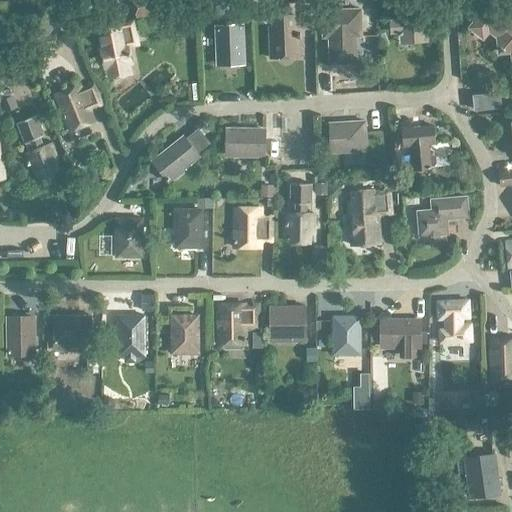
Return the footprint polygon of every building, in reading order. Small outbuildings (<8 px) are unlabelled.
[(164,13),(161,0),(132,0),(136,19),(164,13)] [(511,20),(504,15),(484,0),(480,0),(471,13),(470,14),(476,19),(469,29),(471,31),(484,41),(490,34),(497,39),(499,56),(511,54),(511,20)] [(399,19),(391,20),(392,34),(400,34),(400,43),(427,41),(425,1),(398,3),(399,19)] [(299,57),(298,30),(297,5),(293,5),(293,4),(270,5),(271,27),(268,27),(269,58),(299,57)] [(328,37),(356,36),(361,36),(361,9),(322,10),(323,37),(328,37)] [(130,64),(127,46),(123,26),(121,26),(120,20),(98,24),(103,49),(101,49),(105,69),(107,68),(109,79),(131,75),(128,64),(130,64)] [(243,25),(215,26),(216,65),(244,63),(243,25)] [(356,63),(356,36),(328,37),(329,64),(356,63)] [(94,121),(90,110),(81,90),(79,85),(54,95),(69,131),(94,121)] [(0,93),(0,100),(5,112),(16,107),(9,90),(0,93)] [(36,114),(17,122),(25,142),(30,140),(33,149),(25,153),(32,172),(34,171),(38,181),(60,172),(57,162),(58,162),(51,142),(43,146),(39,136),(44,135),(36,114)] [(365,121),(330,123),(331,153),(366,151),(365,121)] [(433,125),(402,129),(404,146),(410,146),(412,170),(430,168),(435,167),(437,165),(436,157),(434,156),(429,156),(428,144),(435,143),(433,125)] [(226,128),(226,156),(264,156),(265,128),(226,128)] [(199,157),(197,155),(186,140),(183,136),(151,161),(168,181),(199,157)] [(225,169),(267,172),(268,161),(226,158),(225,169)] [(511,185),(511,170),(500,172),(501,186),(511,185)] [(286,213),(286,233),(290,234),(290,244),(311,245),(311,234),(314,234),(314,213),(305,213),(305,203),(310,203),(311,183),(291,183),(290,203),(295,203),(295,213),(286,213)] [(326,184),(317,183),(317,197),(326,197),(326,184)] [(340,193),(340,186),(330,186),(330,195),(331,197),(336,197),(340,193)] [(261,196),(274,197),(274,188),(262,188),(261,196)] [(380,243),(378,216),(377,193),(373,194),(373,191),(350,192),(351,203),(347,203),(350,245),(380,243)] [(431,210),(417,211),(419,236),(428,235),(429,239),(432,242),(438,242),(441,238),(441,234),(447,234),(446,219),(468,217),(466,196),(430,199),(431,210)] [(197,199),(198,208),(213,208),(213,200),(197,199)] [(151,201),(143,201),(143,214),(151,214),(151,201)] [(202,208),(174,208),(174,247),(202,247),(202,208)] [(260,248),(260,242),(261,218),(261,209),(234,208),(233,247),(260,248)] [(142,218),(115,218),(115,257),(142,257),(142,218)] [(470,300),(437,301),(437,319),(444,319),(444,329),(439,329),(439,344),(474,343),(473,324),(465,324),(464,319),(471,319),(470,300)] [(244,304),(217,305),(218,344),(224,343),(224,352),(241,352),(240,343),(245,343),(245,328),(258,328),(258,306),(244,307),(244,304)] [(304,306),(269,306),(270,341),(305,341),(304,306)] [(198,314),(170,314),(170,353),(198,353),(198,314)] [(89,315),(54,316),(54,350),(89,350),(89,315)] [(144,315),(117,315),(118,356),(125,356),(125,363),(136,363),(136,356),(145,356),(144,315)] [(34,316),(6,316),(6,355),(34,355),(34,316)] [(360,316),(332,316),(332,355),(360,355),(360,316)] [(330,319),(318,319),(318,329),(330,328),(330,319)] [(420,319),(380,319),(380,347),(401,347),(401,357),(417,357),(417,347),(420,347),(420,319)] [(261,348),(261,333),(253,333),(253,348),(261,348)] [(511,339),(490,340),(491,379),(511,378),(511,339)] [(99,360),(87,360),(87,374),(99,374),(99,360)] [(371,409),(370,375),(361,376),(361,387),(361,409),(371,409)] [(156,410),(168,409),(168,399),(155,400),(156,410)] [(433,423),(414,425),(415,435),(434,433),(433,423)] [(488,454),(465,458),(470,499),(495,495),(488,454)]
